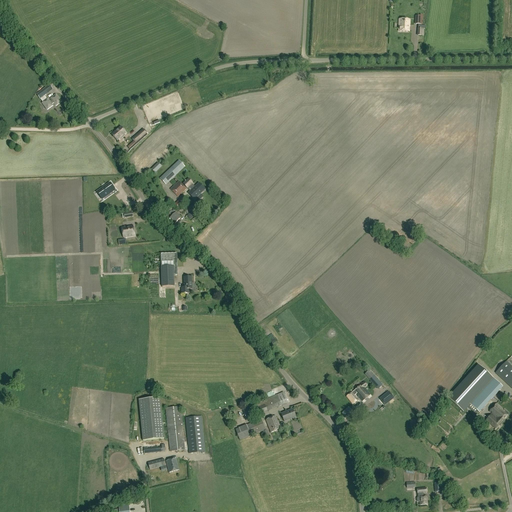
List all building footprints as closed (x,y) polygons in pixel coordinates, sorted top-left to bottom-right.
[(410,20),(399,20),(399,32),(409,32),(410,20)] [(40,100),(49,92),(46,88),(36,95),(40,100)] [(48,99),(42,103),(47,110),(53,106),(52,104),(53,103),(56,106),(62,101),(57,94),(50,99),(52,100),(50,102),(48,99)] [(121,127),(111,135),(117,141),(126,133),(121,127)] [(136,145),(148,135),(143,130),(132,140),(136,145)] [(160,179),(166,185),(173,178),(185,167),(179,161),(167,172),(160,179)] [(188,194),(194,200),(205,190),(199,184),(195,187),(192,184),(193,183),(189,179),(183,184),(187,189),(190,186),(193,189),(188,194)] [(178,197),(186,189),(179,182),(170,190),(178,197)] [(113,190),(108,183),(98,190),(103,197),(113,190)] [(181,199),(174,206),(177,209),(184,202),(181,199)] [(190,205),(184,210),(188,214),(192,209),(193,208),(190,205)] [(192,213),(188,217),(191,220),(195,216),(199,212),(196,209),(192,213)] [(170,218),(175,223),(181,218),(174,211),(172,212),(171,211),(169,214),(172,217),(170,218)] [(121,228),(122,233),(123,238),(135,236),(133,226),(121,228)] [(177,253),(160,254),(161,287),(174,286),(174,274),(178,274),(177,253)] [(184,277),(184,289),(184,290),(182,290),(182,293),(188,293),(188,289),(192,289),(191,277),(184,277)] [(511,366),(506,361),(495,373),(511,388),(511,366)] [(502,387),(478,365),(448,398),(463,412),(470,405),(479,413),(502,387)] [(378,390),(383,385),(369,370),(365,374),(378,390)] [(361,385),(353,391),(356,394),(362,402),(370,395),(364,388),(366,386),(367,384),(366,383),(364,382),(362,383),(361,385)] [(363,406),(369,412),(390,394),(384,387),(363,406)] [(353,405),(359,400),(355,395),(356,394),(353,391),(346,397),(353,405)] [(258,415),(281,405),(288,403),(283,393),(254,405),(243,409),(246,418),(257,413),(258,415)] [(164,439),(160,398),(139,400),(143,441),(164,439)] [(504,411),(496,404),(489,412),(497,418),(496,419),(491,415),(486,420),(495,429),(509,414),(504,410),(504,411)] [(166,408),(169,440),(170,452),(188,450),(189,453),(205,452),(201,416),(185,418),(188,442),(184,442),(181,407),(166,408)] [(349,407),(342,413),(345,417),(352,410),(349,407)] [(293,409),(281,414),(284,422),(296,417),(293,409)] [(266,420),(271,433),(281,429),(275,416),(266,420)] [(261,420),(235,430),(240,440),(265,430),(261,420)] [(161,445),(162,447),(148,449),(148,448),(144,448),(144,454),(165,452),(164,445),(161,445)] [(179,470),(176,459),(166,461),(167,465),(165,466),(164,459),(148,463),(150,470),(161,467),(162,471),(166,470),(166,469),(168,468),(169,473),(179,470)] [(426,488),(419,489),(417,489),(418,498),(417,498),(416,499),(416,502),(417,503),(419,502),(420,505),(428,505),(427,497),(423,497),(423,493),(427,493),(426,488)] [(129,498),(131,505),(144,503),(143,496),(129,498)] [(119,504),(119,509),(113,510),(113,511),(129,511),(128,502),(119,504)]
